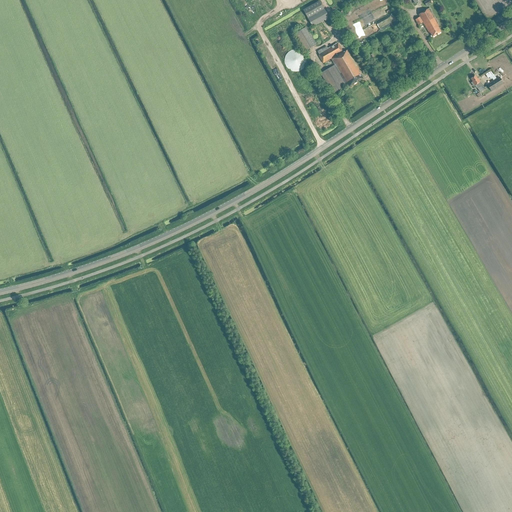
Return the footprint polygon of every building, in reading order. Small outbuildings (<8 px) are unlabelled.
[(324,9),(319,1),(303,10),(312,27),(329,17),(324,9)] [(438,27),(427,9),(418,15),(419,17),(417,17),(418,18),(415,20),(418,26),(423,23),(429,33),(429,32),(432,37),(441,32),(438,28),(438,27)] [(304,52),(316,45),(306,27),(294,34),(304,52)] [(343,53),(337,43),(328,48),(326,46),(317,52),(319,55),(323,63),(331,58),(347,87),(348,87),(363,79),(358,71),(359,70),(347,50),(343,53)] [(295,72),(298,71),(301,70),(303,68),(305,66),(306,63),(307,61),(306,58),(305,55),(303,53),(301,51),(298,50),(295,50),(293,50),(290,51),(288,53),(286,55),(285,58),(284,61),(285,63),(286,66),(288,68),(290,70),(293,71),(295,72)] [(332,94),(344,87),(346,86),(335,65),(320,74),(332,94)] [(477,79),(475,76),(471,79),(473,82),(471,83),(473,87),(475,86),(480,92),(485,89),(482,85),(481,85),(480,82),(478,79),(477,79)] [(491,91),(503,84),(499,77),(487,85),(491,91)]
